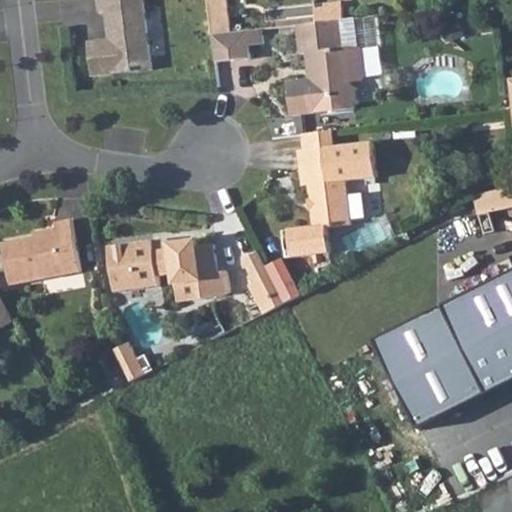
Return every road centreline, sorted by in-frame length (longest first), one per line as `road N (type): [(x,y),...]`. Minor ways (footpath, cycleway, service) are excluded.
road 1 (residential): [(214,149),(170,175),(34,154)]
road 2 (residential): [(15,0),(34,154)]
